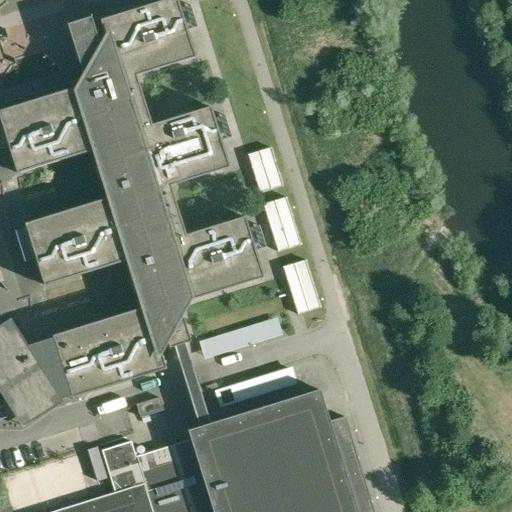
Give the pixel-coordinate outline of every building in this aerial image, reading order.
[(0,406),(7,404),(13,415),(61,400),(61,399),(70,396),(71,397),(165,368),(159,348),(169,348),(190,341),(180,311),(187,300),(187,301),(262,277),(244,217),(185,235),(170,186),(228,167),(209,107),(151,125),(136,76),(194,57),(176,0),(164,0),(100,20),(106,40),(97,56),(95,55),(93,55),(91,55),(89,55),(88,56),(85,57),(84,58),(83,60),(83,61),(82,63),(82,64),(82,65),(82,67),(83,69),(84,70),(85,72),(86,73),(87,73),(78,88),(78,87),(0,111),(0,120),(16,173),(94,149),(110,198),(25,224),(43,285),(129,259),(144,308),(26,345),(10,320),(0,326),(0,406)] [(205,0),(215,44),(238,39),(229,0),(205,0)] [(256,87),(232,94),(247,141),(270,134),(256,87)] [(262,187),(285,180),(273,141),(250,148),(262,187)] [(291,191),(267,196),(277,244),(301,239),(291,191)] [(286,261),(302,316),(325,309),(308,254),(286,261)] [(282,316),(200,339),(204,352),(286,330),(282,316)] [(216,392),(221,405),(294,382),(290,369),(216,392)] [(374,511),(344,416),(329,421),(319,390),(187,431),(191,439),(135,456),(130,441),(100,451),(113,492),(50,511),(374,511)] [(135,405),(139,417),(163,411),(158,397),(135,405)] [(97,447),(87,450),(97,481),(106,478),(97,447)]
